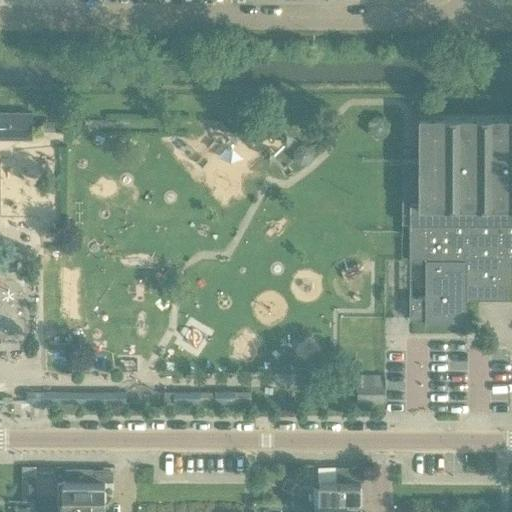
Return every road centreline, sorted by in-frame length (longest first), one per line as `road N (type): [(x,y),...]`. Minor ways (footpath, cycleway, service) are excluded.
road 1 (residential): [(0,19),(511,18)]
road 2 (residential): [(131,443),(511,442)]
road 3 (residential): [(0,438),(131,443)]
